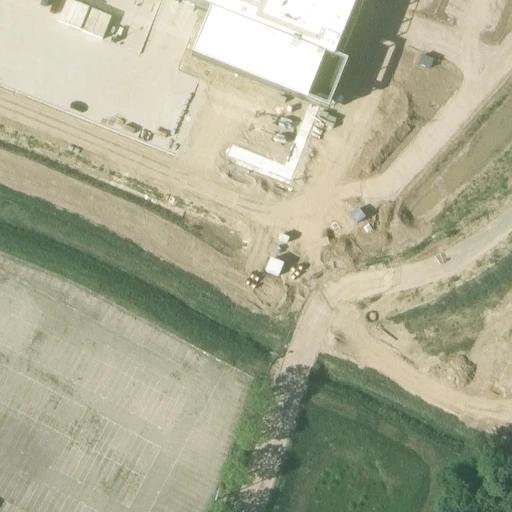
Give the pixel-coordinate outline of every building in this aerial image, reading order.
[(198,0),(215,7),(195,55),(330,109),(351,57),(337,52),(357,0),(198,0)] [(421,56),(418,65),(430,70),(433,61),(421,56)] [(239,132),(231,151),(288,174),(296,154),(295,154),(239,132)] [(280,236),(278,241),(287,245),(289,239),(280,236)] [(270,260),(265,272),(278,278),(283,265),(270,260)]
